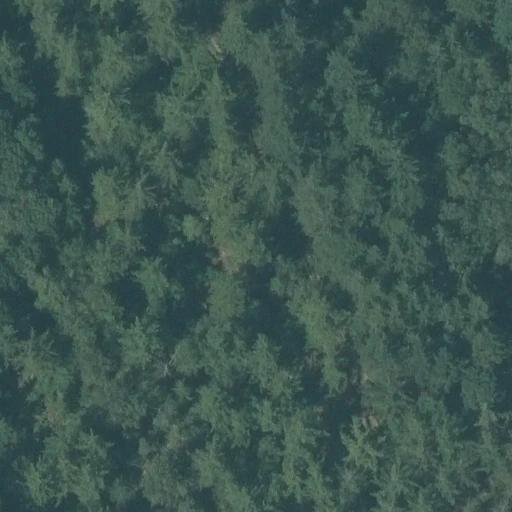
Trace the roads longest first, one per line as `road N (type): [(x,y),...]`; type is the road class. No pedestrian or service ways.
road 1 (track): [(202,509),(365,429),(167,33),(137,0)]
road 2 (track): [(0,196),(202,509)]
